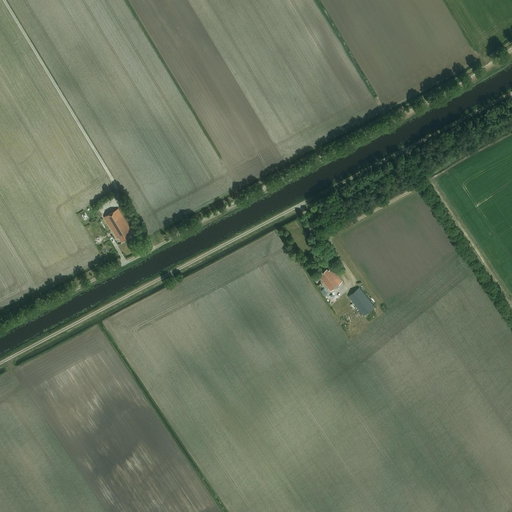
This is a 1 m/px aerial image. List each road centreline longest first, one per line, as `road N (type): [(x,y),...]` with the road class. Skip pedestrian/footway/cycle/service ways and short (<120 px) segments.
road 1 (track): [(0,363),(511,93)]
road 2 (track): [(511,54),(170,239)]
road 3 (unclassified): [(170,239),(0,329)]
road 4 (unclassified): [(511,309),(406,149)]
